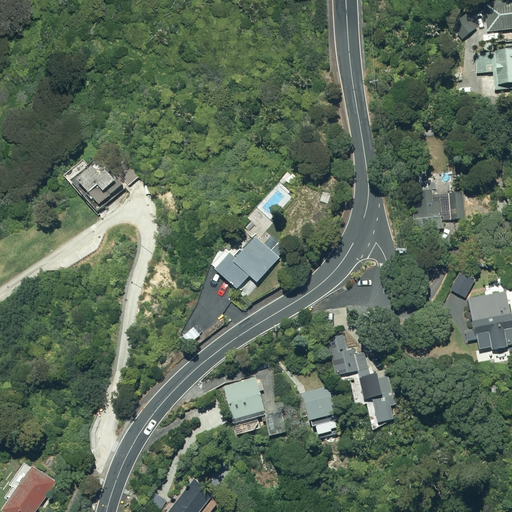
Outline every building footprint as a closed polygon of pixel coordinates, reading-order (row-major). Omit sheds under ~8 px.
[(511,1),(484,4),(487,33),(511,30),(511,1)] [(492,73),(494,92),(511,90),(511,50),(491,52),(491,54),(474,55),(476,74),(492,73)] [(115,169),(134,192),(148,181),(128,158),(115,169)] [(121,187),(99,163),(90,171),(90,170),(74,184),(77,187),(74,190),(78,194),(81,191),(87,198),(87,197),(98,208),(121,187)] [(419,230),(419,232),(442,231),(442,220),(449,220),(449,222),(465,221),(462,194),(448,195),(448,204),(433,204),(432,192),(412,194),(414,230),(419,230)] [(221,278),(237,292),(248,279),(256,285),(279,259),(255,239),(238,259),(234,255),(219,272),(222,276),(221,278)] [(449,292),(462,299),(472,280),(458,274),(449,292)] [(275,281),(279,285),(283,280),(280,276),(275,281)] [(491,349),(492,353),(507,350),(507,348),(511,347),(511,315),(510,316),(506,293),(468,301),(474,332),(465,334),(467,343),(477,341),(478,352),(491,349)] [(186,346),(195,338),(194,337),(201,331),(195,324),(187,332),(188,333),(181,340),(186,346)] [(349,358),(344,336),(326,341),(335,379),(357,374),(363,403),(372,401),(376,426),(392,423),(389,409),(394,408),(388,378),(377,380),(376,376),(370,378),(364,354),(349,358)] [(266,418),(265,415),(256,379),(223,387),(232,427),(265,418),(266,418)] [(336,430),(334,424),(336,423),(335,418),(336,417),(328,388),(302,396),(312,430),(315,429),(318,437),(331,434),(330,432),(336,430)] [(266,418),(265,418),(268,440),(288,437),(285,412),(265,415),(266,418)] [(0,511),(37,511),(57,484),(32,468),(21,483),(18,480),(0,505),(0,507),(3,510),(0,511)] [(169,511),(201,511),(213,497),(193,481),(169,511)] [(146,508),(153,511),(159,511),(166,502),(155,495),(146,508)]
